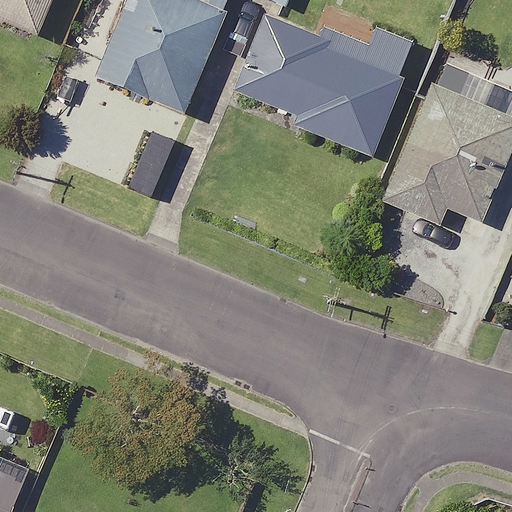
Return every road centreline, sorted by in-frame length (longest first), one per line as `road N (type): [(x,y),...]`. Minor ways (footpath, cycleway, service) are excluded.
road 1 (residential): [(0,231),(394,394)]
road 2 (residential): [(346,511),(394,394)]
road 3 (residential): [(394,394),(511,428)]
